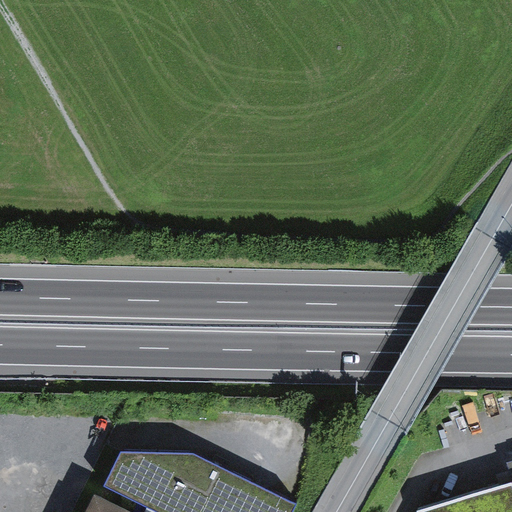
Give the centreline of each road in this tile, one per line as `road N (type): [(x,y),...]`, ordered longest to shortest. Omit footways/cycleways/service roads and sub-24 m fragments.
road 1 (motorway): [(0,344),(511,354)]
road 2 (motorway): [(511,307),(0,297)]
road 3 (unclassified): [(511,196),(336,511)]
road 4 (residential): [(391,511),(391,503),(511,456)]
road 5 (track): [(0,2),(63,109)]
